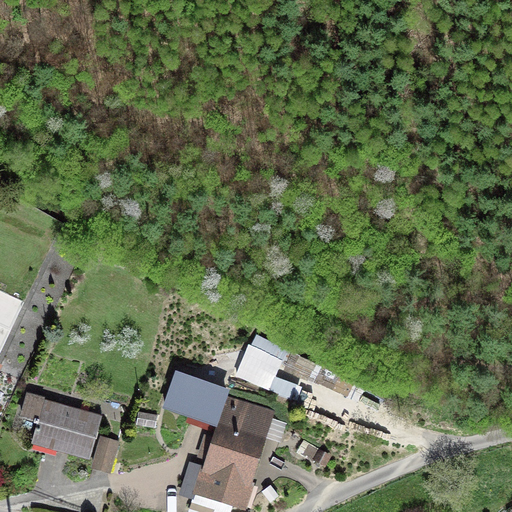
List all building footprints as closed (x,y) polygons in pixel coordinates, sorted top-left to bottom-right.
[(0,348),(22,302),(0,291),(0,348)] [(220,388),(174,373),(164,403),(210,418),(220,388)] [(35,425),(31,439),(57,446),(55,452),(87,461),(99,418),(25,397),(20,417),(33,420),(32,424),(35,425)] [(222,425),(220,424),(212,443),(208,442),(206,449),(210,451),(203,468),(208,470),(198,495),(237,507),(259,436),(248,433),(254,415),(229,407),(222,425)] [(92,468),(106,473),(114,444),(100,440),(92,468)]
